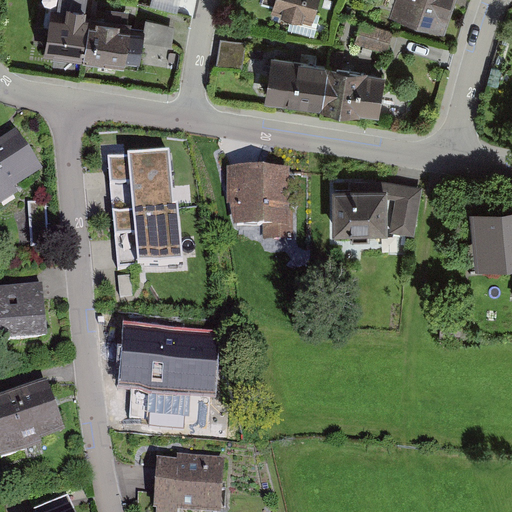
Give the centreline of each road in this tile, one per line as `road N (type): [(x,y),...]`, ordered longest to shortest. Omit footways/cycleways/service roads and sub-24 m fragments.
road 1 (residential): [(61,100),(104,511)]
road 2 (residential): [(189,118),(436,162)]
road 3 (residential): [(489,0),(436,162)]
road 4 (residential): [(61,100),(189,118)]
